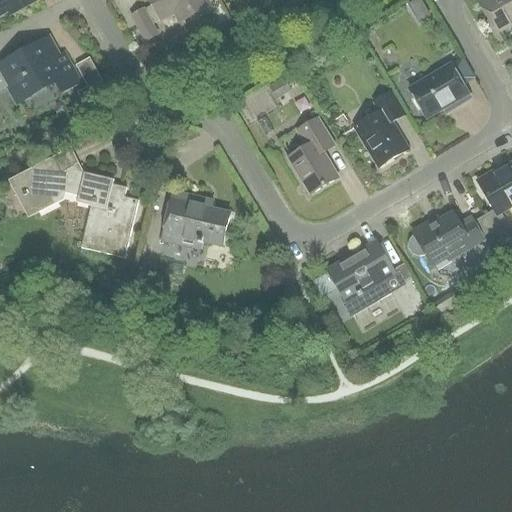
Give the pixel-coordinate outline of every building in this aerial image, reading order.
[(0,0),(0,16),(20,5),(21,6),(22,7),(23,7),(25,7),(26,7),(37,1),(36,0),(0,0)] [(181,22),(210,6),(206,0),(150,0),(154,6),(145,11),(144,10),(133,17),(147,41),(158,35),(153,25),(162,20),(175,13),(181,22)] [(511,0),(488,0),(481,4),(498,34),(511,25),(511,0)] [(228,21),(216,28),(222,38),(233,31),(228,21)] [(47,42),(1,67),(3,71),(0,72),(0,90),(10,84),(20,101),(55,82),(62,94),(81,84),(64,54),(56,58),(47,42)] [(96,58),(83,63),(93,91),(107,86),(96,58)] [(457,108),(472,100),(452,65),(410,90),(428,119),(454,104),(457,108)] [(284,77),(268,86),(274,95),(289,86),(284,77)] [(88,88),(78,94),(83,102),(93,97),(88,88)] [(392,124),(406,116),(392,93),(375,103),(382,113),(357,128),(381,167),(408,151),(392,124)] [(311,195),(339,179),(324,155),(335,148),(318,120),(298,131),(308,148),(289,159),(311,195)] [(126,259),(139,201),(125,198),(128,189),(114,185),(115,181),(84,174),(79,164),(62,173),(54,159),(10,182),(30,219),(65,201),(66,194),(79,197),(77,204),(92,207),(82,249),(126,259)] [(498,216),(511,208),(511,164),(496,174),(494,172),(477,181),(495,211),(484,217),(501,245),(511,239),(498,216)] [(224,247),(231,215),(208,210),(210,202),(174,194),(163,241),(184,246),(186,238),(224,247)] [(501,245),(484,217),(474,223),(472,219),(461,226),(454,214),(432,227),(429,224),(414,233),(415,236),(410,241),(409,248),(413,255),(419,257),(427,255),(431,262),(455,248),(459,255),(484,240),(490,251),(501,245)] [(384,282),(397,274),(395,270),(377,241),(326,271),(346,304),(354,317),(392,294),(384,282)] [(405,264),(395,270),(397,274),(402,283),(412,277),(405,264)] [(143,306),(152,271),(139,268),(130,303),(143,306)] [(495,288),(487,275),(478,280),(487,293),(495,288)]
